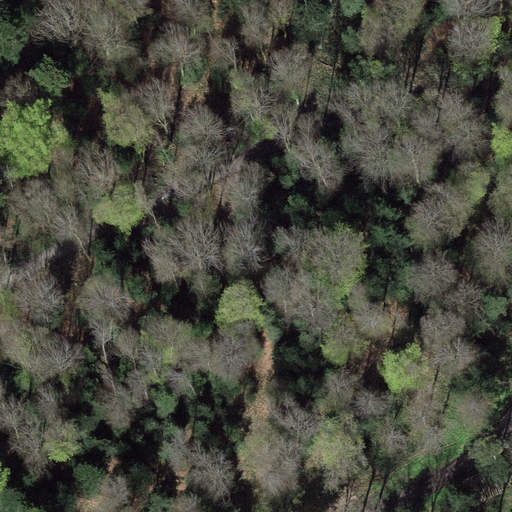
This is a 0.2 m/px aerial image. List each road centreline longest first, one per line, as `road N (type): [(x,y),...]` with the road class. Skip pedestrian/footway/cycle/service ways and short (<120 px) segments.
road 1 (track): [(0,283),(309,127),(363,116),(403,119),(443,142),(511,229)]
road 2 (track): [(379,511),(509,417)]
